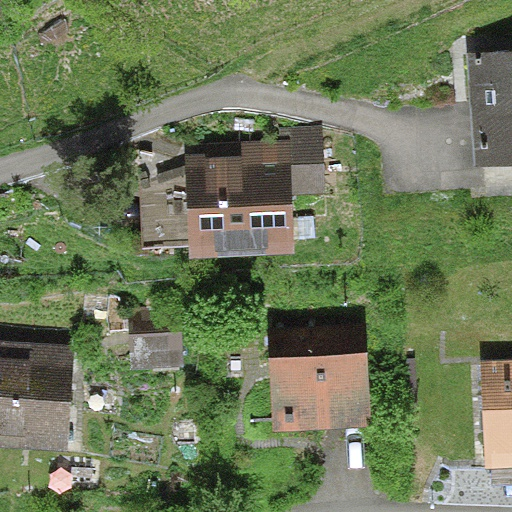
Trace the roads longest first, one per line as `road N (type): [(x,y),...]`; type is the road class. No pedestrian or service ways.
road 1 (residential): [(0,170),(238,87)]
road 2 (track): [(238,87),(423,0)]
